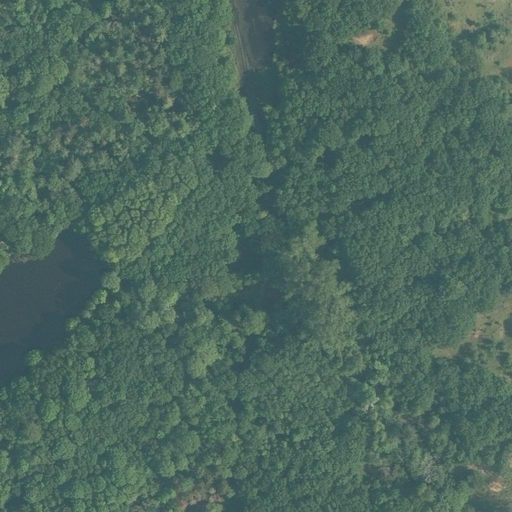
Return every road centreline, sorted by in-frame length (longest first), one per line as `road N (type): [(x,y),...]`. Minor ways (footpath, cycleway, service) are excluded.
road 1 (unknown): [(210,0),(233,94),(130,249),(153,279),(148,306),(100,360),(0,423)]
road 2 (track): [(229,0),(274,248),(238,377),(235,511)]
